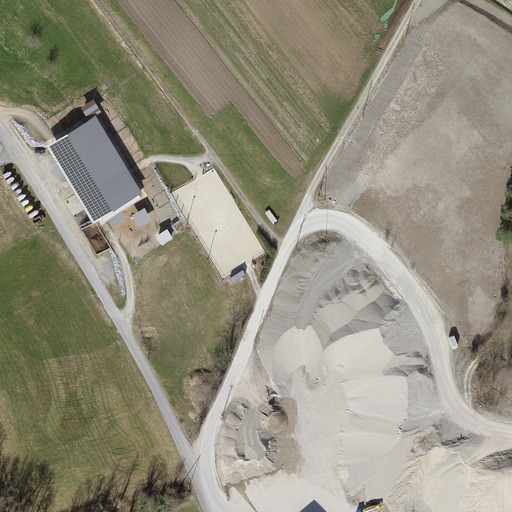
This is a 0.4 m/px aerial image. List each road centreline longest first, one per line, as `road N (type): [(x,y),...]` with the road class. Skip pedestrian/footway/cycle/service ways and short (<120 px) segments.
road 1 (track): [(196,471),(308,200),(420,0)]
road 2 (unclassified): [(0,132),(102,289),(212,511)]
road 3 (track): [(294,232),(318,220),(364,234),(422,315),(455,406),(483,434),(511,443)]
road 4 (track): [(287,247),(271,236),(99,0)]
road 5 (track): [(450,397),(456,464),(487,475),(494,463),(483,434)]
